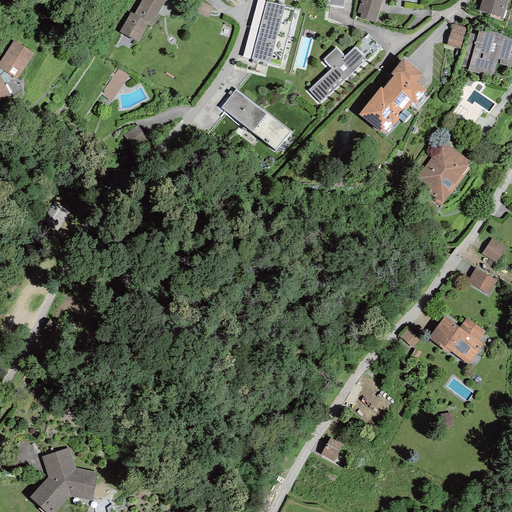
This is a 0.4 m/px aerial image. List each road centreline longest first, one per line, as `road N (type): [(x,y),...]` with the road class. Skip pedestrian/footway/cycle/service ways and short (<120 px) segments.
road 1 (unclassified): [(251,0),(235,53),(214,86),(88,220),(0,391)]
road 2 (residential): [(272,511),(358,372),(418,306),(511,169)]
